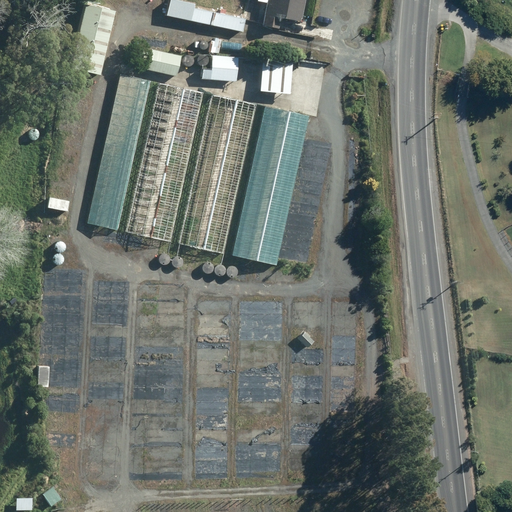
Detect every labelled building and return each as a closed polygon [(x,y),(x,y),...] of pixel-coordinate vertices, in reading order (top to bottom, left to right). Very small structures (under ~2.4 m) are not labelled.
[(131,0),(100,0),(97,45),(127,48),(131,0)] [(172,0),(163,0),(160,14),(237,30),(240,14),(172,0)] [(301,0),(260,0),(259,26),(269,27),(270,18),(300,19),(301,0)] [(177,50),(138,46),(136,59),(144,60),(143,69),(175,73),(177,50)] [(233,52),(208,51),(207,66),(198,66),(197,78),(232,80),(233,52)] [(293,62),(263,60),(261,92),(290,94),(293,62)] [(151,79),(116,72),(84,222),(117,230),(151,79)] [(203,93),(156,83),(125,231),(170,242),(203,93)] [(255,103),(207,94),(176,243),(221,253),(255,103)] [(309,115),(261,106),(230,254),(276,265),(309,115)] [(83,112),(64,107),(60,123),(79,128),(83,112)] [(316,340),(306,330),(299,337),(308,347),(316,340)] [(50,387),(51,366),(37,366),(37,386),(50,387)] [(63,495),(52,486),(42,497),(53,507),(63,495)] [(33,497),(16,496),(16,509),(32,510),(33,497)]
